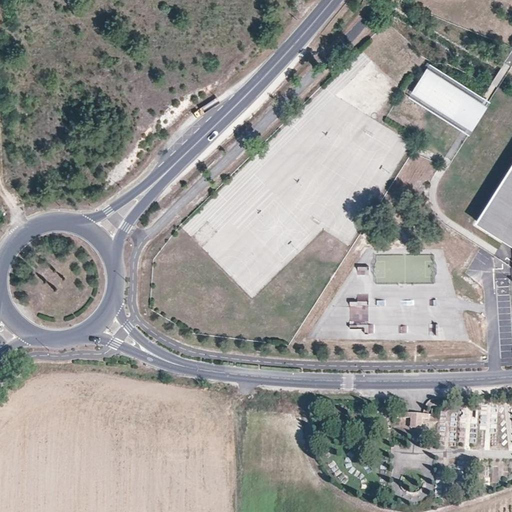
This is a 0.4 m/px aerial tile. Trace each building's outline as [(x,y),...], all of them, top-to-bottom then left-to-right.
[(453,114),(468,91),(429,66),(414,89),(453,114)] [(471,126),(486,103),(483,101),(468,91),(453,114),(471,126)] [(511,169),(488,207),(479,221),(511,242),(511,169)] [(368,274),(368,266),(357,266),(357,274),(368,274)] [(368,319),(367,300),(349,301),(350,319),(368,319)] [(414,417),(414,427),(419,427),(424,427),(424,416),(424,412),(419,412),(414,412),(414,417)]
